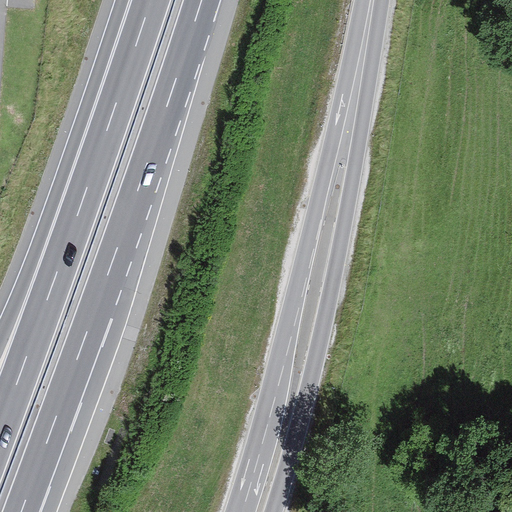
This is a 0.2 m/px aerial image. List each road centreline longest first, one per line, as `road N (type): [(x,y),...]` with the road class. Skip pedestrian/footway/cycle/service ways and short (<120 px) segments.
road 1 (motorway): [(21,511),(202,0)]
road 2 (secondary): [(253,511),(291,380),(375,0)]
road 3 (motorway): [(151,0),(0,429)]
road 4 (motorway): [(148,0),(0,339)]
